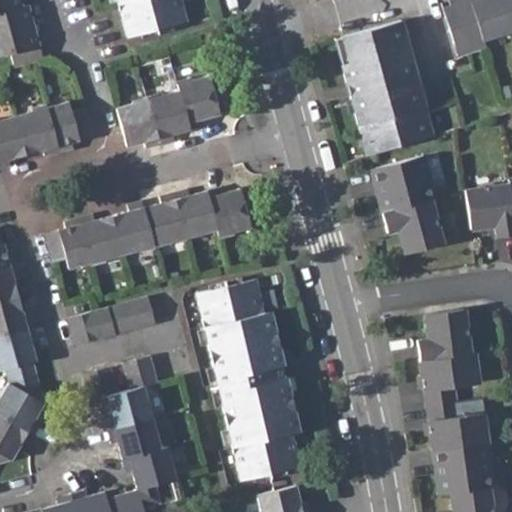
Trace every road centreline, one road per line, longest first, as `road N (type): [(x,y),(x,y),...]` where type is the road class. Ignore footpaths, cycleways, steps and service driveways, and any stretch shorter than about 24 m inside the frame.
road 1 (residential): [(386,511),(343,308)]
road 2 (residential): [(0,495),(84,472),(58,360)]
road 3 (residential): [(118,183),(86,64),(57,38),(47,0)]
road 4 (residential): [(295,136),(118,183)]
road 5 (residential): [(343,308),(295,136)]
road 6 (residential): [(343,308),(492,283),(511,291)]
road 7 (residential): [(58,360),(20,198)]
